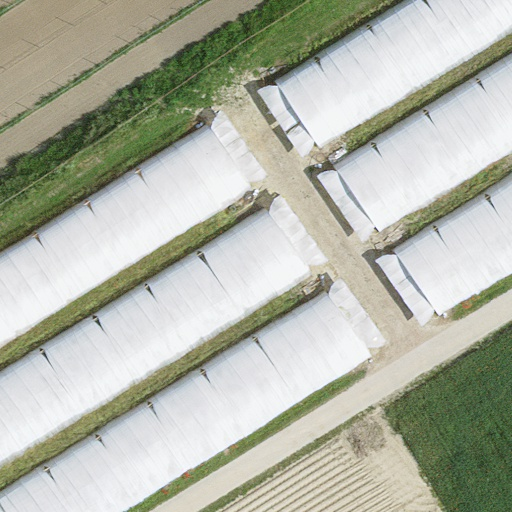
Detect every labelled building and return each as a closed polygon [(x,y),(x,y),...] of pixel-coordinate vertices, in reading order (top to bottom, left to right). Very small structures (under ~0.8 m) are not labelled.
[(297,139),(511,17),(511,0),(384,0),(258,71),(297,139)] [(511,45),(316,150),(353,218),(511,133),(511,45)] [(232,105),(0,242),(0,332),(272,171),(232,105)] [(511,164),(380,239),(419,308),(511,255),(511,164)] [(0,444),(332,266),(295,197),(0,355),(0,444)] [(0,511),(98,511),(386,340),(345,273),(0,480),(0,511)]
